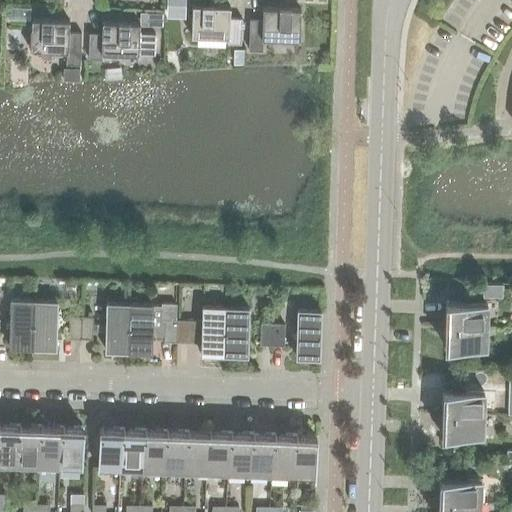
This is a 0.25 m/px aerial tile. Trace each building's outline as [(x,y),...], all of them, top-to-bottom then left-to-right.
[(165,0),(166,14),(181,14),(180,0),(165,0)] [(191,5),(190,36),(226,37),(226,43),(240,44),(241,18),(229,17),(229,6),(191,5)] [(249,18),(248,50),(261,50),(262,38),(298,40),(299,9),(262,7),(261,19),(249,18)] [(152,13),(152,25),(162,26),(162,13),(152,13)] [(31,19),(29,50),(66,51),(65,63),(79,64),(80,32),(68,32),(68,20),(31,19)] [(88,32),(87,58),(101,59),(101,53),(138,54),(138,53),(138,33),(139,23),(101,21),(101,33),(88,32)] [(138,33),(138,53),(154,54),(155,33),(138,33)] [(79,68),(63,68),(62,79),(78,79),(79,68)] [(487,281),(487,291),(498,291),(498,281),(487,281)] [(8,345),(31,346),(33,300),(9,299),(8,345)] [(57,301),(33,300),(31,346),(55,347),(57,301)] [(152,304),(129,303),(127,349),(151,350),(151,333),(164,334),(164,340),(175,340),(176,302),(161,301),(160,306),(152,306),(152,304)] [(486,304),(466,303),(445,302),(445,325),(486,326),(486,304)] [(127,349),(129,303),(105,303),(103,348),(127,349)] [(199,352),(223,353),(224,307),(201,306),(199,352)] [(248,308),(224,307),(223,353),(246,354),(248,308)] [(294,355),(319,356),(320,311),(296,309),(294,355)] [(68,338),(79,338),(80,316),(69,316),(68,338)] [(91,338),(92,316),(80,316),(79,338),(91,338)] [(188,342),(188,321),(177,321),(177,342),(188,342)] [(200,321),(188,321),(188,342),(199,342),(200,321)] [(271,345),(272,323),(260,322),(259,344),(271,345)] [(283,345),(284,323),(272,323),(271,345),(283,345)] [(485,348),(486,326),(445,325),(444,347),(485,348)] [(483,392),(463,391),(442,390),(441,413),(482,414),(483,392)] [(482,436),(482,414),(441,413),(441,435),(482,436)] [(0,424),(0,463),(15,464),(17,425),(0,424)] [(17,425),(15,464),(37,464),(38,426),(17,425)] [(38,426),(37,464),(59,465),(60,427),(38,426)] [(60,427),(59,465),(81,466),(82,428),(60,427)] [(97,467),(119,467),(121,429),(98,428),(97,467)] [(121,429),(119,467),(141,468),(142,430),(121,429)] [(142,430),(141,468),(162,469),(164,431),(142,430)] [(164,431),(162,469),(184,470),(185,431),(164,431)] [(185,431),(184,470),(205,471),(207,432),(185,431)] [(207,432),(205,471),(227,471),(228,433),(207,432)] [(228,433),(227,471),(249,472),(250,434),(228,433)] [(272,434),(250,434),(249,472),(270,473),(272,434)] [(272,434),(270,473),(292,474),(293,435),(272,434)] [(293,435),(292,474),(314,475),(316,436),(293,435)] [(480,480),(459,479),(439,478),(438,501),(479,502),(480,480)] [(478,511),(479,502),(438,501),(437,511),(478,511)] [(35,511),(35,504),(22,503),(22,511),(35,511)]
